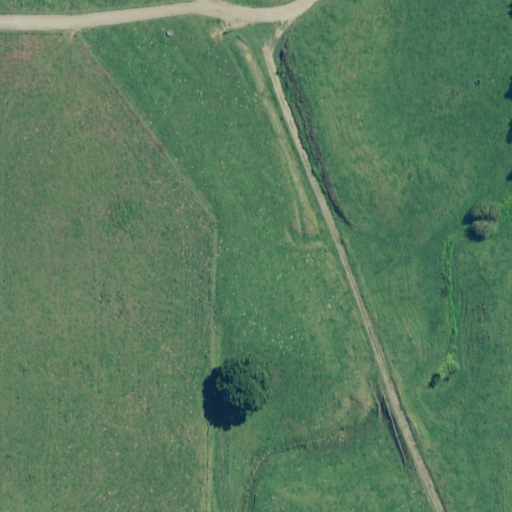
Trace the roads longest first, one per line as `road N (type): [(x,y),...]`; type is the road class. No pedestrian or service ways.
road 1 (track): [(269,8),(377,350),(450,511)]
road 2 (track): [(0,6),(269,8)]
